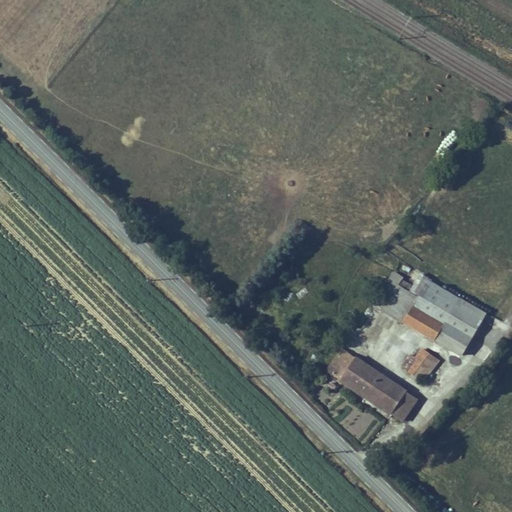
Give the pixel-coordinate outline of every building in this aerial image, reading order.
[(423,314),(393,296),(384,311),(413,328),(423,314)] [(333,346),(326,341),(310,362),(317,367),(333,346)] [(333,346),(317,367),(362,397),(376,376),(333,346)] [(401,365),(421,384),(440,363),(423,347),(414,357),(411,355),(401,365)] [(390,386),(376,376),(362,397),(376,407),(390,386)]
